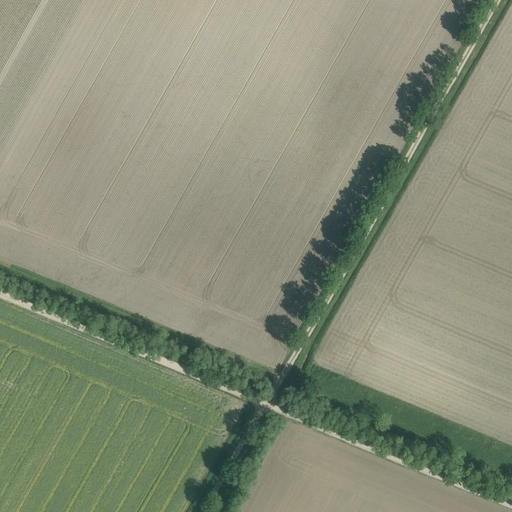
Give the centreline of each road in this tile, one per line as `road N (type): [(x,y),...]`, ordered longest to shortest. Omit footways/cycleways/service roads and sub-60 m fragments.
road 1 (track): [(498,0),(204,511)]
road 2 (track): [(511,504),(0,296)]
